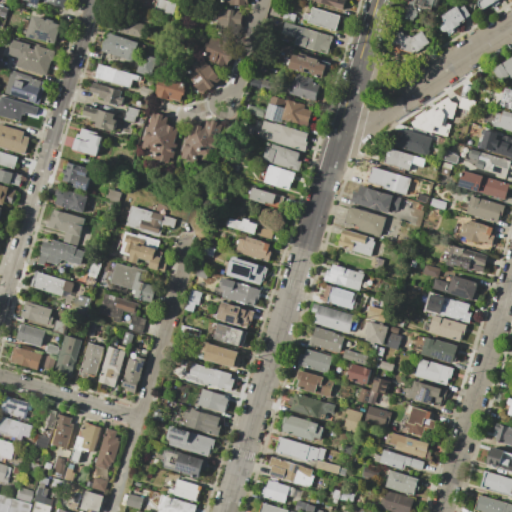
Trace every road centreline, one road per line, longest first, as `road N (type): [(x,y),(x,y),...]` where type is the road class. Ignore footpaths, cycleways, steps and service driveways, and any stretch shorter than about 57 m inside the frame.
road 1 (residential): [(336,134),(225,511)]
road 2 (residential): [(186,245),(111,511)]
road 3 (residential): [(511,274),(441,511)]
road 4 (residential): [(47,148),(0,304)]
road 5 (residential): [(91,0),(47,148)]
road 6 (residential): [(0,377),(138,419)]
road 7 (residential): [(375,0),(336,134)]
